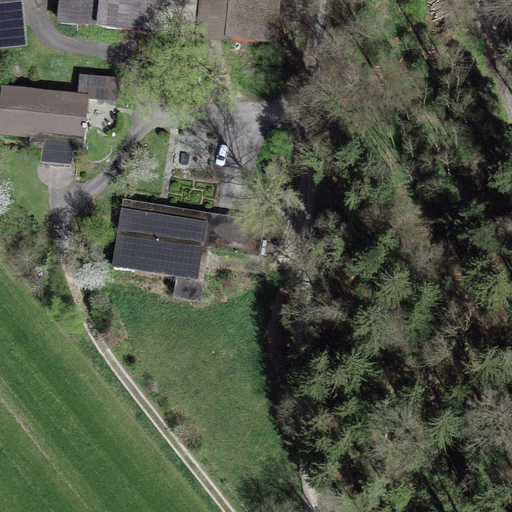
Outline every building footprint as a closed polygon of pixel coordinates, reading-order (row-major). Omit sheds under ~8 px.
[(0,0),(0,62),(23,60),(16,0),(0,0)] [(51,0),(49,26),(173,39),(177,0),(51,0)] [(177,0),(173,39),(279,51),(284,0),(177,0)] [(111,85),(74,81),(72,104),(0,96),(0,99),(0,155),(38,160),(37,173),(71,176),(73,163),(82,165),(85,140),(105,142),(111,85)] [(210,138),(169,133),(163,180),(205,185),(210,138)] [(253,233),(120,213),(110,283),(172,292),(170,304),(197,308),(203,264),(248,270),(253,233)]
